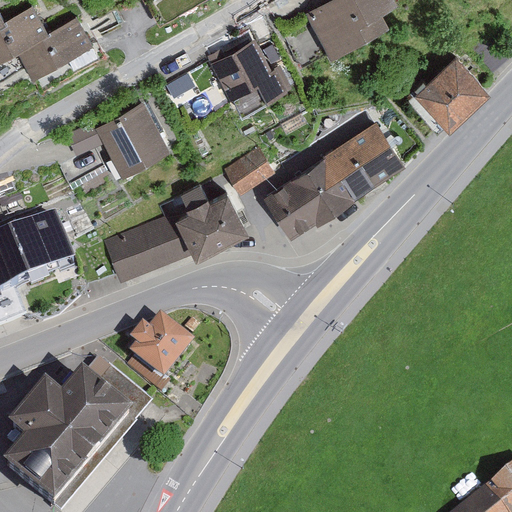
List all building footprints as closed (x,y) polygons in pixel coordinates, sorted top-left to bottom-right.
[(333,0),(311,13),(331,50),(384,21),(378,9),(393,1),(392,0),(333,0)] [(95,36),(84,19),(57,36),(46,19),(38,8),(14,23),(5,10),(0,1),(0,74),(1,77),(28,59),(45,85),(103,47),(95,36)] [(221,50),(211,56),(241,110),(288,84),(278,67),(270,71),(253,41),(251,43),(249,39),(238,46),(240,49),(225,57),(221,50)] [(486,89),(456,57),(427,84),(423,79),(416,86),(422,91),(410,102),(437,130),(446,121),(449,124),(486,89)] [(142,104),(99,128),(124,171),(167,147),(142,104)] [(400,163),(376,125),(340,148),(336,142),(324,150),(328,156),(288,182),(268,195),(292,233),(346,198),(400,163)] [(226,164),(242,189),(277,167),(262,142),(226,164)] [(257,237),(236,190),(114,246),(130,282),(199,250),(205,261),(257,237)] [(55,217),(0,238),(0,323),(26,313),(15,285),(73,263),(55,217)] [(191,344),(161,320),(150,333),(143,327),(132,340),(139,346),(133,353),(136,355),(128,364),(162,392),(170,383),(163,377),(191,344)] [(147,397),(101,358),(72,358),(14,428),(29,441),(8,466),(55,505),(101,451),(147,397)] [(511,511),(511,467),(461,511),(511,511)]
